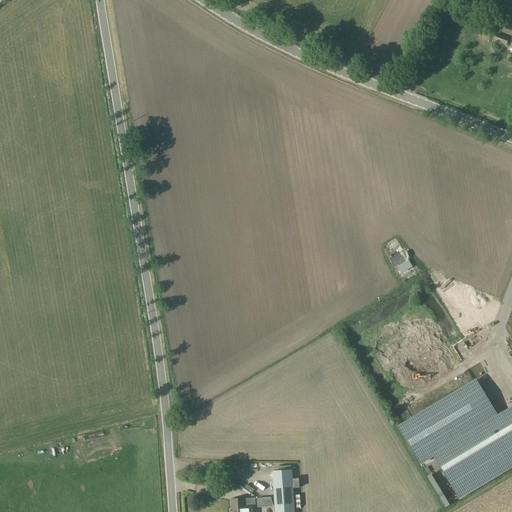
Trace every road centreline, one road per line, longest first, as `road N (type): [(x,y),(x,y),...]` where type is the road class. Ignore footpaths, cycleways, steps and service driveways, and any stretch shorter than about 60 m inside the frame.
road 1 (unclassified): [(173,511),(157,332),(100,0)]
road 2 (tertiary): [(511,137),(297,52),(203,0)]
